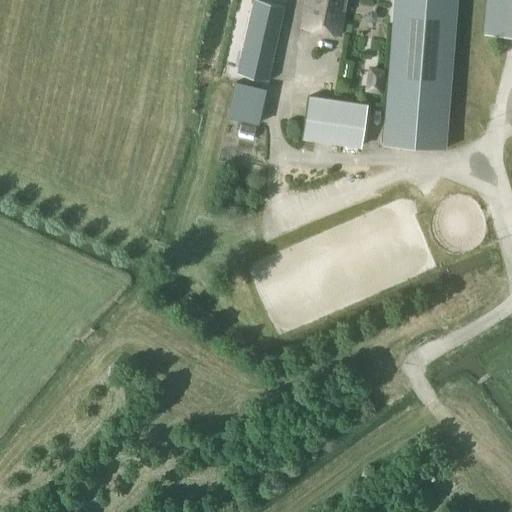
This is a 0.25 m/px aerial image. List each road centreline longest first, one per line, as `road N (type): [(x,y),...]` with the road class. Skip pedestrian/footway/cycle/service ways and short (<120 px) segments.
road 1 (unknown): [(311,0),(280,227),(294,233),(490,151)]
road 2 (track): [(511,480),(431,401),(413,372),(417,360),(511,303)]
